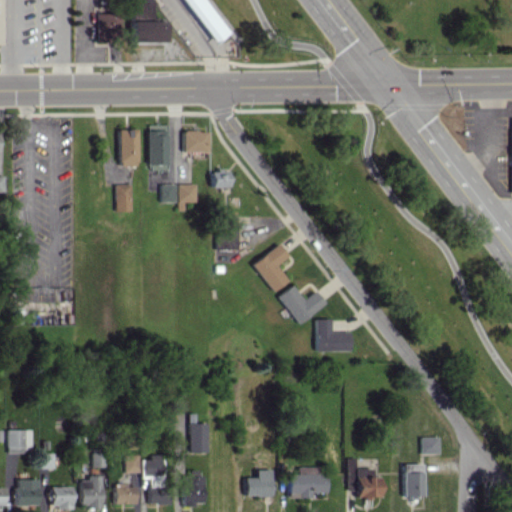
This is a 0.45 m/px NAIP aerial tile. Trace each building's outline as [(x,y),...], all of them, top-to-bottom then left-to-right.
[(149,0),(128,0),(128,14),(149,15),(149,0)] [(200,0),(179,0),(214,47),(228,37),(200,0)] [(94,41),(116,40),(115,13),(94,13),(94,41)] [(162,20),(128,20),(127,41),(161,41),(162,20)] [(134,164),(133,128),(114,128),(115,165),(134,164)] [(144,130),(144,163),(164,163),(163,129),(144,130)] [(204,130),(179,129),(179,150),(204,151),(204,130)] [(225,169),(207,170),(208,186),(226,185),(225,169)] [(128,210),(128,183),(112,183),(112,210),(128,210)] [(172,183),(157,183),(156,201),(171,201),(172,183)] [(192,183),(174,183),(174,209),(182,209),(181,201),(192,201),(192,183)] [(237,215),(217,215),(216,248),(236,248),(237,215)] [(247,264),(269,290),(283,278),(272,264),(283,255),(273,242),(247,264)] [(320,302),(310,289),(299,298),(287,284),(272,296),(294,323),(320,302)] [(345,330),(327,331),(326,318),(310,318),(311,350),(346,350),(345,330)] [(186,451),(204,451),(203,422),(186,422),(186,451)] [(28,428),(3,428),(3,451),(28,451),(28,428)] [(435,453),(435,436),(417,436),(418,453),(435,453)] [(51,467),(50,452),(36,453),(37,467),(51,467)] [(136,471),(135,454),(121,454),(121,471),(136,471)] [(159,455),(139,456),(139,475),(160,474),(159,455)] [(376,475),(369,476),(369,467),(353,467),(352,457),(343,457),(344,489),(352,489),(352,496),(376,496),(376,475)] [(419,463),(399,463),(400,496),(419,496),(419,463)] [(241,477),(241,495),(267,495),(267,468),(252,469),(252,477),(241,477)] [(200,503),(200,470),(181,470),(181,504),(200,503)] [(284,492),(294,491),(295,496),(307,496),(307,492),(322,491),(322,472),(284,473),(284,492)] [(97,476),(76,476),(77,506),(98,506),(97,476)] [(33,478),(11,478),(12,504),(33,504),(33,478)] [(67,485),(46,486),(46,507),(68,507),(67,485)] [(111,503),(132,502),(131,485),(110,485),(111,503)] [(166,502),(165,486),(145,486),(145,503),(166,502)]
